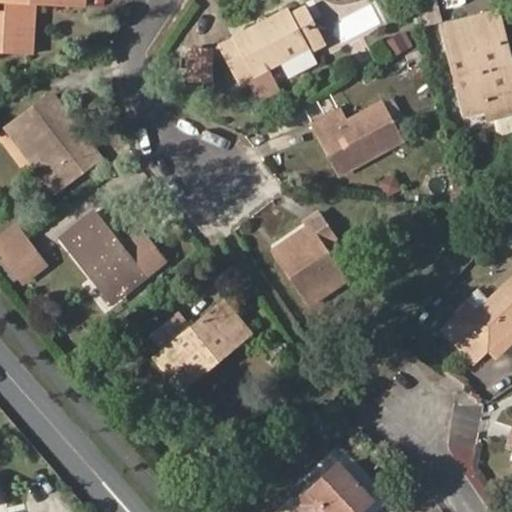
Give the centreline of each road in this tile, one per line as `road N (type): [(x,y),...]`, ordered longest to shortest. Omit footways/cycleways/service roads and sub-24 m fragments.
road 1 (residential): [(162,0),(135,68),(145,102),(201,178)]
road 2 (tertiary): [(128,511),(0,362)]
road 3 (residential): [(408,408),(480,511)]
